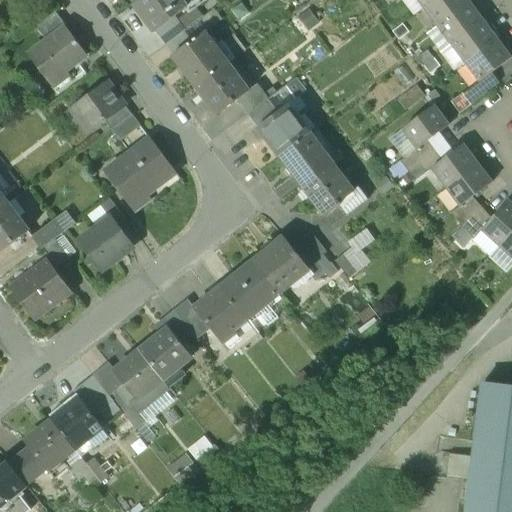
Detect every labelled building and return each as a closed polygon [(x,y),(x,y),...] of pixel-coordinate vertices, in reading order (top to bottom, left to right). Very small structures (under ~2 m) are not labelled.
[(141,0),(135,5),(155,32),(175,17),(186,9),(189,13),(189,14),(196,9),(208,0),(141,0)] [(417,0),(424,8),(435,0),(417,0)] [(468,0),(435,0),(424,8),(438,27),(470,3),(468,0)] [(470,3),(438,27),(452,45),(484,21),(470,3)] [(196,9),(189,14),(189,13),(178,21),(186,32),(204,18),(196,9)] [(57,12),(38,27),(49,42),(67,28),(69,27),(57,12)] [(175,17),(156,31),(167,46),(185,32),(186,32),(178,21),(175,17)] [(484,21),(452,45),(466,64),(498,40),(484,21)] [(403,24),(393,32),(399,40),(410,33),(403,24)] [(49,42),(31,54),(59,94),(86,72),(80,63),(88,56),(67,28),(49,42)] [(185,32),(167,46),(174,56),(192,42),(185,32)] [(174,56),(197,88),(228,65),(215,47),(204,33),(192,42),(174,56)] [(498,40),(466,64),(480,83),(492,73),(511,59),(498,40)] [(235,59),(222,42),(215,47),(228,65),(229,64),(235,59)] [(428,50),(418,58),(424,66),(434,58),(428,50)] [(434,58),(424,66),(430,75),(441,67),(434,58)] [(249,92),(229,64),(228,65),(197,88),(219,116),(238,101),(250,92),(249,92)] [(492,73),(480,83),(464,95),(471,105),(500,83),(492,73)] [(110,83),(73,111),(89,133),(105,121),(126,105),(121,99),(120,100),(117,96),(118,95),(110,83)] [(258,85),(249,92),(250,92),(238,101),(249,115),(269,99),(258,85)] [(269,99),(249,115),(259,128),(260,127),(279,113),(269,99)] [(126,105),(105,121),(112,130),(114,130),(133,115),(126,105)] [(435,106),(403,130),(417,149),(418,150),(430,140),(450,126),(435,106)] [(279,113),(260,127),(281,156),(295,145),(308,135),(297,120),(287,107),(279,113)] [(305,114),(297,120),(308,135),(310,134),(317,129),(305,114)] [(133,115),(114,130),(122,141),(141,126),(133,115)] [(333,166),(310,134),(308,135),(295,145),(281,156),(304,188),(319,177),(333,166)] [(151,140),(106,173),(135,213),(152,201),(145,191),(173,170),(151,140)] [(430,140),(418,150),(417,149),(401,162),(409,172),(438,150),(430,140)] [(445,160),(432,169),(446,188),(478,164),(464,145),(445,160)] [(438,150),(409,172),(416,181),(432,169),(445,160),(438,150)] [(478,164),(446,188),(460,207),(461,207),(473,198),(493,183),(478,164)] [(352,191),(333,166),(319,177),(304,188),(326,217),(340,206),(339,204),(354,193),(352,191)] [(354,193),(339,204),(340,206),(347,216),(369,199),(359,186),(352,191),(354,193)] [(473,198),(461,207),(460,207),(451,214),(463,227),(483,208),(473,198)] [(110,199),(101,206),(111,220),(117,229),(127,222),(110,199)] [(492,219),(482,231),(500,247),(511,232),(511,203),(509,201),(492,219)] [(6,202),(0,206),(0,250),(1,253),(28,232),(19,219),(12,209),(6,202)] [(26,214),(19,204),(12,209),(19,219),(26,214)] [(483,208),(463,227),(474,239),(482,231),(492,219),(483,208)] [(117,229),(111,220),(82,241),(103,270),(132,249),(117,229)] [(54,222),(34,237),(43,249),(56,240),(63,234),(54,222)] [(352,249),(338,256),(347,275),(371,263),(362,246),(374,240),(369,229),(347,239),(352,249)] [(511,232),(500,247),(511,257),(511,232)] [(327,252),(312,233),(303,240),(304,241),(318,259),(324,255),(327,252)] [(285,237),(254,262),(280,294),(310,270),(294,249),(285,237)] [(71,260),(56,240),(43,249),(59,269),(71,260)] [(318,259),(304,241),(294,249),(310,270),(318,279),(326,273),(331,278),(339,272),(331,262),(330,263),(324,255),(318,259)] [(47,261),(11,288),(36,321),(72,294),(47,261)] [(254,262),(236,276),(241,282),(227,293),(247,317),(263,304),(268,310),(283,299),(280,294),(254,262)] [(198,307),(196,308),(207,323),(208,323),(212,328),(221,340),(223,339),(229,348),(240,338),(237,333),(238,333),(235,330),(249,320),(247,317),(227,293),(223,287),(198,307)] [(190,299),(176,311),(193,334),(198,339),(212,328),(208,323),(207,323),(196,308),(198,307),(190,299)] [(193,334),(176,311),(164,321),(170,329),(182,344),(193,334)] [(170,329),(141,352),(163,380),(192,357),(182,344),(170,329)] [(117,371),(116,371),(125,383),(138,400),(163,380),(141,352),(117,371)] [(117,371),(111,363),(104,368),(119,387),(125,383),(116,371),(117,371)] [(119,387),(104,368),(94,376),(109,395),(119,387)] [(94,376),(74,392),(80,400),(94,417),(114,401),(109,395),(94,376)] [(511,511),(511,386),(483,383),(466,511),(511,511)] [(80,400),(54,421),(76,449),(103,428),(94,417),(80,400)] [(31,448),(11,464),(27,484),(28,485),(48,469),(49,471),(76,449),(54,421),(27,443),(31,448)] [(462,475),(465,454),(451,452),(448,473),(462,475)] [(0,505),(8,499),(27,484),(11,464),(0,472),(0,505)] [(0,511),(12,511),(16,509),(8,499),(0,505),(0,511)]
